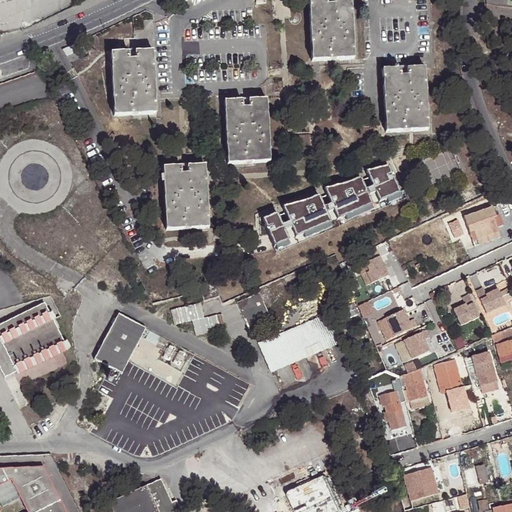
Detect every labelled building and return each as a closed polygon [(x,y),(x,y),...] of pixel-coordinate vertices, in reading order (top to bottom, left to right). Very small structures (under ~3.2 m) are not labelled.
[(327,5),(326,0),(308,0),(312,62),(354,59),(351,0),(333,0),(334,5),(327,5)] [(129,59),(129,52),(111,53),(114,116),(156,113),(153,50),(135,51),(135,59),(129,59)] [(399,77),(399,69),(381,70),(384,133),(426,131),(423,68),(406,69),(406,76),(399,77)] [(242,107),(242,100),(224,101),(228,164),(270,161),(266,98),(248,100),(248,107),(242,107)] [(181,173),(181,166),(163,167),(166,230),(208,228),(205,165),(187,166),(187,173),(181,173)] [(272,218),(258,223),(270,250),(285,244),(281,234),(287,231),(293,240),(325,226),(321,217),(330,213),(335,221),(368,207),(364,199),(372,195),(376,203),(396,195),(385,168),(363,175),(369,190),(362,192),(357,181),(342,188),(321,192),(327,208),(319,211),(314,199),(301,205),(279,211),(285,225),(277,229),(272,218)] [(493,218),(496,216),(493,207),(469,216),(474,229),(473,229),(474,234),(497,227),(494,220),(493,218)] [(474,229),(469,216),(464,218),(473,241),(475,246),(492,240),(500,237),(497,227),(474,234),(473,229),(474,229)] [(378,257),(356,268),(360,277),(365,274),(370,284),(387,276),(378,257)] [(473,286),(481,283),(479,274),(470,276),(473,286)] [(403,296),(410,294),(407,283),(401,285),(403,296)] [(482,288),(475,291),(485,314),(505,305),(497,289),(485,295),(482,288)] [(479,317),(468,295),(461,298),(464,305),(452,310),(460,326),(479,317)] [(271,325),(259,299),(238,309),(250,335),(271,325)] [(41,303),(0,324),(0,373),(3,378),(14,373),(15,375),(68,346),(64,340),(61,341),(41,303)] [(199,303),(170,312),(175,327),(192,322),(197,337),(226,327),(221,312),(204,318),(199,303)] [(403,310),(385,318),(394,337),(417,326),(413,319),(408,322),(403,310)] [(115,311),(92,357),(120,371),(143,324),(115,311)] [(328,314),(258,346),(271,374),(341,342),(332,324),(326,327),(323,319),(329,316),(328,314)] [(332,324),(329,316),(323,319),(326,327),(332,324)] [(511,327),(492,337),(493,343),(511,335),(511,327)] [(425,330),(402,341),(411,360),(429,352),(423,340),(429,338),(425,330)] [(511,341),(494,347),(499,363),(511,360),(511,341)] [(472,359),(474,368),(466,370),(471,386),(478,385),(494,381),(487,355),(472,359)] [(430,363),(424,366),(426,376),(434,374),(430,363)] [(440,395),(461,389),(454,363),(434,369),(440,395)] [(421,374),(403,378),(409,400),(427,395),(421,374)] [(396,394),(403,392),(401,383),(399,376),(395,378),(390,380),(394,393),(395,393),(396,394)] [(494,381),(478,385),(480,392),(495,388),(494,381)] [(373,387),(375,398),(378,397),(382,396),(379,385),(373,387)] [(382,396),(378,397),(380,408),(384,407),(398,404),(396,394),(395,393),(394,393),(382,396)] [(427,395),(409,400),(411,406),(428,402),(427,395)] [(398,404),(384,407),(386,412),(388,423),(390,430),(403,427),(398,404)] [(388,447),(391,457),(402,454),(399,443),(388,447)] [(503,444),(494,446),(496,452),(505,449),(503,444)] [(426,462),(399,470),(401,477),(428,469),(426,462)] [(479,484),(488,482),(483,464),(475,466),(479,484)] [(65,511),(41,466),(0,468),(0,511),(65,511)] [(433,470),(405,477),(412,503),(440,495),(433,470)] [(171,505),(160,481),(146,488),(156,511),(177,511),(179,511),(175,503),(171,505)] [(156,511),(146,488),(107,505),(110,511),(156,511)] [(478,511),(485,511),(488,511),(486,500),(476,502),(478,511)]
